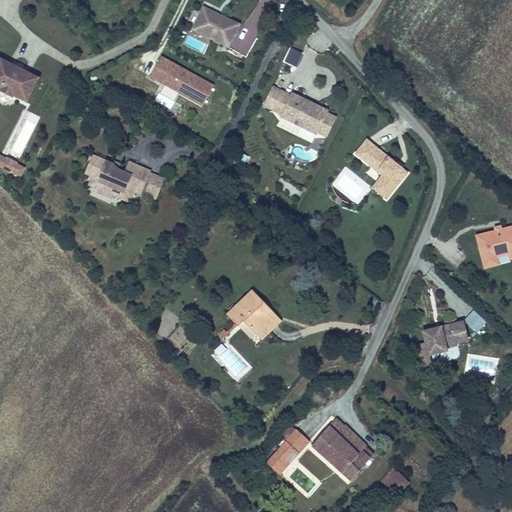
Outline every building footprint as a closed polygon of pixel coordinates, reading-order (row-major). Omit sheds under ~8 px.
[(240,26),(220,16),(219,18),(214,16),(216,14),(204,8),(193,30),(228,48),(240,26)] [(290,46),(283,62),(296,67),(303,52),(290,46)] [(149,78),(203,106),(215,83),(161,55),(149,78)] [(40,79),(23,71),(22,73),(15,70),(16,67),(0,58),(0,92),(12,99),(13,97),(26,104),(40,79)] [(281,117),(317,135),(319,130),(327,114),(328,111),(292,94),(290,97),(273,89),(265,106),(282,114),(281,117)] [(168,108),(171,103),(159,96),(156,101),(168,108)] [(336,118),(327,114),(319,130),(328,135),(336,118)] [(397,169),(399,166),(368,140),(357,154),(372,166),(374,164),(386,173),(383,176),(378,182),(383,186),(378,192),(387,199),(399,184),(395,181),(401,173),(397,169)] [(0,167),(23,176),(27,164),(0,154),(0,167)] [(141,192),(149,172),(129,163),(125,173),(118,170),(111,167),(112,165),(93,157),(86,174),(93,177),(99,179),(98,181),(103,183),(100,189),(99,193),(112,198),(113,195),(122,198),(126,188),(134,191),(140,193),(141,192)] [(374,164),(372,166),(383,176),(386,173),(374,164)] [(408,174),(399,166),(397,169),(401,173),(395,181),(399,184),(408,174)] [(332,185),(358,203),(370,185),(344,167),(332,185)] [(164,178),(149,172),(141,192),(155,198),(164,178)] [(99,179),(93,177),(90,185),(100,189),(103,183),(98,181),(99,179)] [(373,188),(378,192),(383,186),(378,182),(373,188)] [(129,202),(134,191),(126,188),(122,198),(129,202)] [(511,229),(503,231),(497,233),(478,237),(484,263),(496,260),(495,255),(497,254),(509,251),(511,251),(511,229)] [(496,260),(484,263),(486,269),(499,266),(497,254),(495,255),(496,260)] [(258,306),(262,302),(253,293),(228,316),(238,326),(244,321),(250,327),(261,339),(276,325),(258,306)] [(280,321),(262,302),(258,306),(276,325),(280,321)] [(464,319),(477,331),(486,321),(473,309),(464,319)] [(244,321),(238,326),(244,332),(250,327),(244,321)] [(467,342),(463,324),(422,333),(425,344),(416,346),(421,368),(431,365),(429,356),(446,352),(445,349),(456,347),(455,344),(467,342)] [(469,358),(469,373),(486,373),(486,358),(469,358)] [(340,434),(345,428),(336,419),(312,445),(352,480),(375,455),(365,446),(360,451),(340,434)] [(286,443),(296,452),(299,455),(310,443),(289,425),(279,437),(286,443)] [(346,427),(345,428),(340,434),(360,451),(365,446),(366,444),(346,427)] [(286,463),(296,452),(286,443),(276,455),(286,463)] [(289,466),(286,463),(276,455),(265,468),(278,479),(289,466)] [(383,481),(396,494),(408,482),(394,469),(383,481)]
